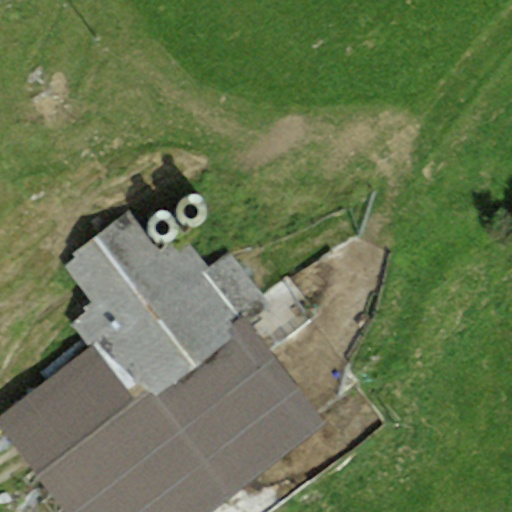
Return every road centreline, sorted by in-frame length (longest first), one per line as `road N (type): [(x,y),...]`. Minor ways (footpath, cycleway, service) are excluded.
road 1 (track): [(281,251),(378,193),(511,30)]
road 2 (track): [(511,179),(334,220)]
